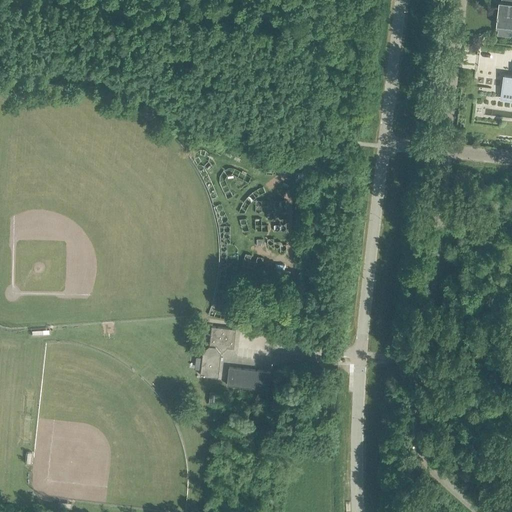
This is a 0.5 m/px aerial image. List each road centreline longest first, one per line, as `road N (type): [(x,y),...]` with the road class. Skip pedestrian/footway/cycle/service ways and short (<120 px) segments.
road 1 (unclassified): [(357,511),(357,356),(384,145)]
road 2 (residential): [(444,150),(461,0)]
road 3 (unclassified): [(384,145),(400,0)]
